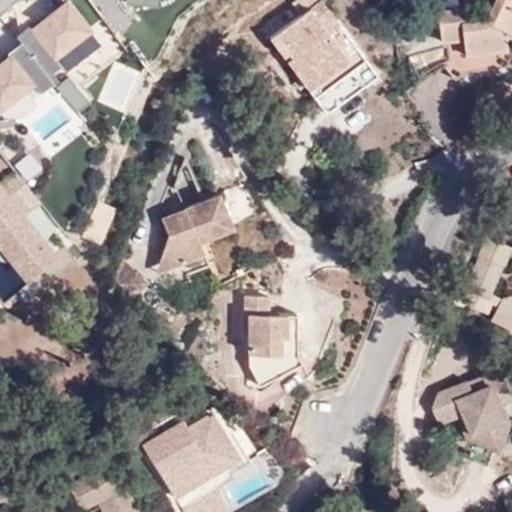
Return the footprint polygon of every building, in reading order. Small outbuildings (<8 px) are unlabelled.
[(71,0),(64,0),(31,27),(56,57),(93,28),(71,0)] [(319,0),(317,0),(268,36),(328,112),(378,73),(319,0)] [(511,0),(491,0),(483,17),(468,19),(466,7),(436,11),(441,48),(445,47),(447,60),(442,63),(454,78),(466,71),(507,66),(504,37),(511,15),(511,0)] [(11,52),(0,61),(0,110),(35,81),(11,52)] [(23,215),(41,201),(15,172),(0,182),(0,240),(13,256),(29,276),(67,245),(54,231),(43,241),(23,215)] [(201,252),(196,241),(230,225),(215,193),(158,218),(165,233),(159,255),(178,261),(201,252)] [(154,272),(178,261),(159,255),(154,272)] [(112,280),(130,298),(144,285),(119,259),(112,280)] [(294,352),(294,313),(265,310),(265,295),(242,294),(243,321),(246,320),(247,355),(246,363),(257,384),(298,360),(294,352)] [(493,366),(463,380),(467,390),(498,377),(493,366)] [(434,390),(427,405),(443,412),(455,407),(467,433),(490,443),(500,419),(494,403),(497,402),(507,398),(498,377),(467,390),(463,380),(462,378),(434,390)] [(443,412),(427,405),(434,421),(451,415),(461,436),(465,437),(489,446),(494,448),(504,420),(497,402),(494,403),(500,419),(490,443),(467,433),(455,407),(443,412)] [(198,466),(230,445),(209,413),(185,427),(181,420),(141,445),(162,480),(178,470),(188,486),(204,476),(198,466)] [(489,446),(465,437),(458,454),(482,463),(489,446)] [(204,476),(236,455),(230,445),(198,466),(204,476)] [(135,511),(111,465),(68,489),(79,509),(96,500),(103,511),(135,511)] [(188,486),(178,470),(162,480),(172,496),(188,486)] [(227,511),(213,489),(181,509),(182,511),(227,511)]
